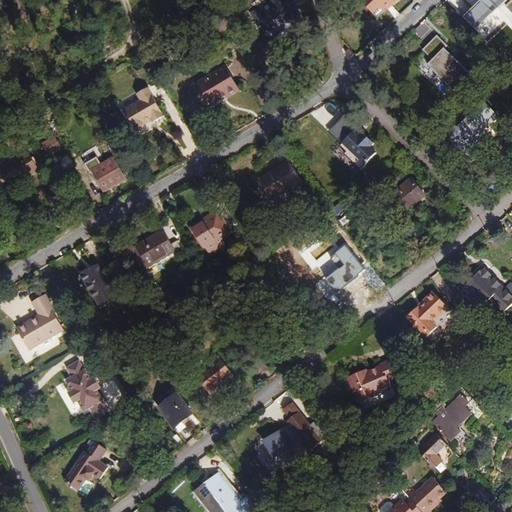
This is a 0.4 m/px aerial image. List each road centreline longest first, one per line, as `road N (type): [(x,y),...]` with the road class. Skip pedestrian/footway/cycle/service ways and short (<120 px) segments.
road 1 (residential): [(116,511),(488,218)]
road 2 (residential): [(0,282),(343,80)]
road 3 (residential): [(343,80),(488,218)]
